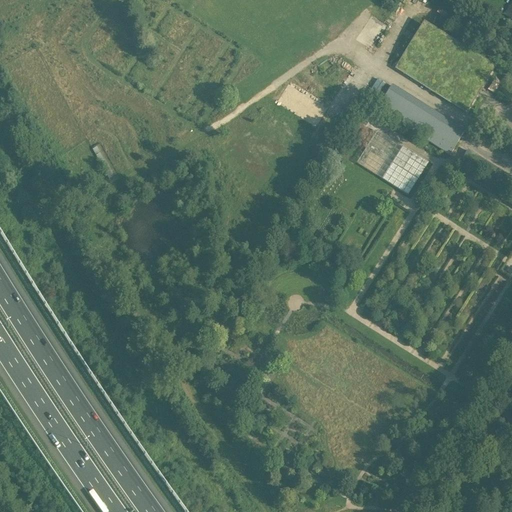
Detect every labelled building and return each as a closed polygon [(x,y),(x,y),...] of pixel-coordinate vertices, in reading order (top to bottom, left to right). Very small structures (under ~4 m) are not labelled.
[(466,55),(465,55),(422,28),(396,69),(465,113),(477,92),(479,93),(482,89),(480,88),(491,71),(482,65),(481,64),(481,63),(481,62),(480,62),(480,61),(479,60),(478,59),(477,58),(476,57),(475,57),(475,56),(474,56),(473,56),(473,55),(472,55),(471,55),(470,55),(469,55),(468,54),(467,54),(466,55)] [(453,124),(392,86),(376,110),(438,149),(449,156),(465,132),(453,124)] [(401,148),(388,166),(415,184),(427,166),(401,148)] [(505,172),(466,151),(461,160),(499,181),(505,172)] [(274,256),(281,249),(276,244),(269,251),(274,256)]
